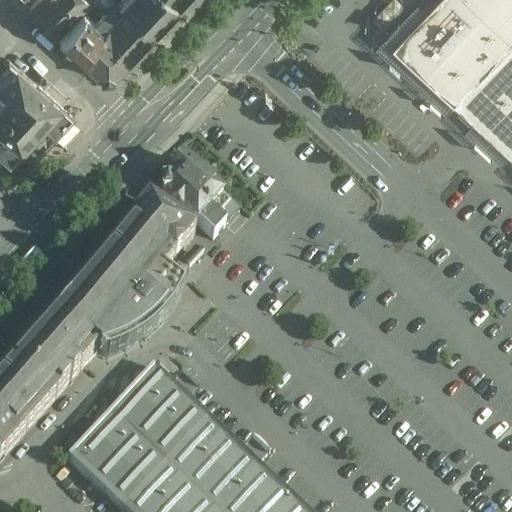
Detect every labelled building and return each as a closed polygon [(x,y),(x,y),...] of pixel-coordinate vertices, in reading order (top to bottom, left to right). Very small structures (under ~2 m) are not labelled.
[(39,0),(29,11),(28,11),(59,38),(59,37),(91,4),(87,0),(39,0)] [(125,6),(118,0),(95,0),(106,10),(114,18),(125,6)] [(178,4),(173,0),(130,0),(125,6),(153,32),(178,4)] [(434,83),(502,11),(490,0),(436,0),(394,45),(434,83)] [(511,20),(511,0),(490,0),(502,11),(511,20)] [(114,18),(79,56),(101,75),(112,75),(153,32),(125,6),(114,18)] [(59,38),(79,56),(114,18),(106,10),(95,22),(84,13),(59,38)] [(511,20),(502,11),(434,83),(463,110),(511,156),(511,20)] [(71,118),(10,63),(0,74),(0,90),(7,97),(0,105),(0,131),(3,134),(0,137),(0,152),(15,166),(21,174),(71,118)] [(169,178),(171,181),(166,186),(161,185),(162,198),(166,197),(172,202),(170,204),(181,215),(182,214),(195,227),(196,226),(213,241),(237,214),(221,199),(222,198),(183,163),(169,178)] [(174,262),(194,237),(147,205),(62,303),(55,311),(50,317),(0,374),(0,462),(96,355),(106,363),(109,362),(114,360),(119,358),(124,356),(128,354),(132,351),(138,348),(143,344),(149,340),(154,335),(161,328),(167,321),(172,314),(178,303),(182,295),(161,278),(174,262)] [(42,266),(47,270),(53,262),(49,258),(42,266)] [(119,511),(136,511),(215,428),(181,397),(152,370),(66,462),(72,467),(119,511)] [(215,428),(136,511),(283,511),(294,502),(249,460),(215,428)] [(304,511),(294,502),(283,511),(304,511)]
